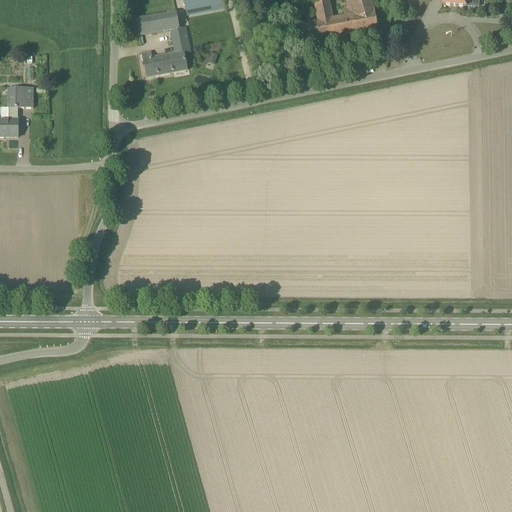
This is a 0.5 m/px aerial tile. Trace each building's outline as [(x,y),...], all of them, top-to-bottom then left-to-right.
[(182,0),(185,12),(224,4),(223,0),(182,0)] [(302,45),(326,41),(378,31),(370,0),(351,0),(345,1),(347,8),(343,9),(345,16),(333,18),(332,11),(329,0),(313,0),(318,23),(298,27),(302,45)] [(180,29),(177,13),(137,20),(140,37),(171,32),(176,56),(152,60),(151,53),(144,55),(143,54),(144,61),(147,78),(187,71),(184,55),(191,53),(186,28),(180,29)] [(214,65),(218,56),(210,53),(206,63),(214,65)] [(0,121),(0,138),(18,139),(18,121),(18,109),(33,109),(33,89),(8,89),(7,109),(1,109),(1,121),(0,121)]
